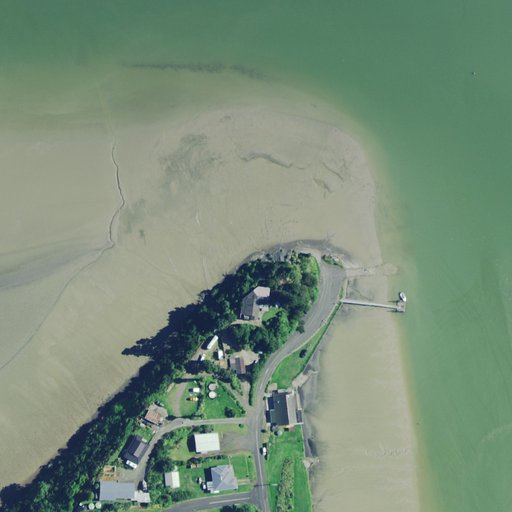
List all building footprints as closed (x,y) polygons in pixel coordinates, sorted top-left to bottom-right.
[(256,295),(254,295),(246,299),(244,316),(250,316),(249,320),(258,321),(260,308),(269,310),(270,298),(263,297),(264,290),(257,289),(256,295)] [(218,339),(214,336),(206,348),(209,350),(218,339)] [(246,374),(245,358),(236,359),(237,374),(246,374)] [(208,386),(208,387),(209,388),(209,389),(209,390),(210,390),(211,390),(211,391),(212,391),(213,391),(214,391),(215,390),(216,389),(217,388),(217,387),(217,386),(217,385),(216,385),(216,384),(215,383),(214,383),(213,383),(212,383),(211,383),(210,383),(210,384),(209,384),(209,385),(208,386)] [(294,409),(293,395),(274,397),(275,410),(271,411),(272,423),(277,423),(277,426),(302,424),(301,409),(294,409)] [(162,416),(149,410),(145,418),(158,425),(162,416)] [(219,450),(218,433),(195,435),(197,454),(208,453),(207,451),(219,450)] [(228,472),(227,466),(211,468),(213,484),(208,484),(209,494),(219,493),(219,491),(237,489),(236,478),(231,479),(231,472),(228,472)] [(180,487),(179,472),(166,473),(167,488),(180,487)] [(116,499),(132,499),(132,501),(138,501),(138,502),(149,503),(149,494),(139,494),(139,492),(134,491),(134,484),(116,484),(116,481),(100,481),(100,501),(116,501),(116,499)]
